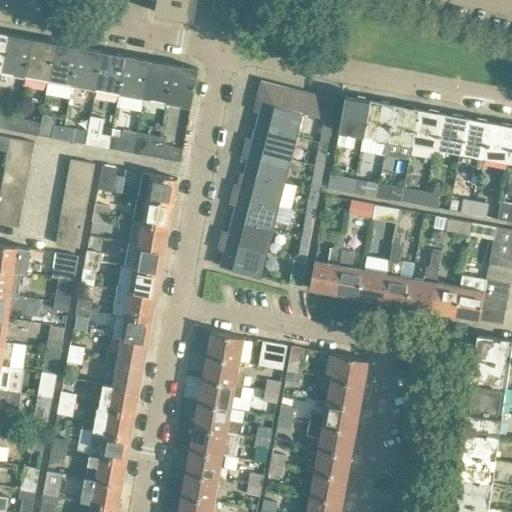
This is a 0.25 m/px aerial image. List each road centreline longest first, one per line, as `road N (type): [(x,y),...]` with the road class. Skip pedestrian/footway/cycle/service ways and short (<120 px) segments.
road 1 (residential): [(356,511),(382,356),(360,337),(181,305)]
road 2 (residential): [(511,98),(224,48)]
road 3 (unclassified): [(181,305),(224,48)]
road 4 (unclassified): [(142,511),(181,305)]
road 5 (unclassified): [(134,31),(0,6)]
